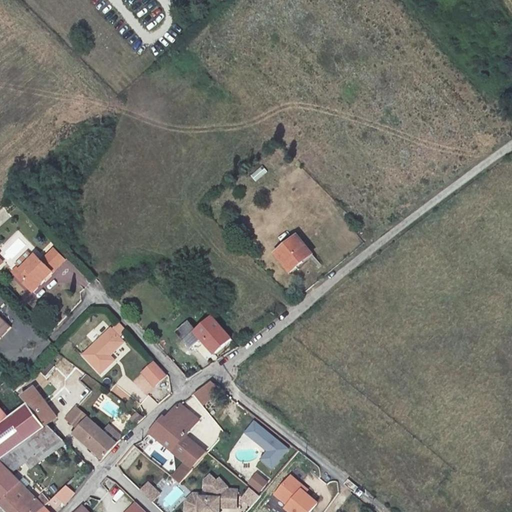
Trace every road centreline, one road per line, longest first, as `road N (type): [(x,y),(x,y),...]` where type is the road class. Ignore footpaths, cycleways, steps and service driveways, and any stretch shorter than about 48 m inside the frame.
road 1 (unclassified): [(511,144),(264,339),(187,388)]
road 2 (residential): [(187,388),(110,301),(87,302),(49,341)]
road 3 (unclassified): [(187,388),(65,511)]
